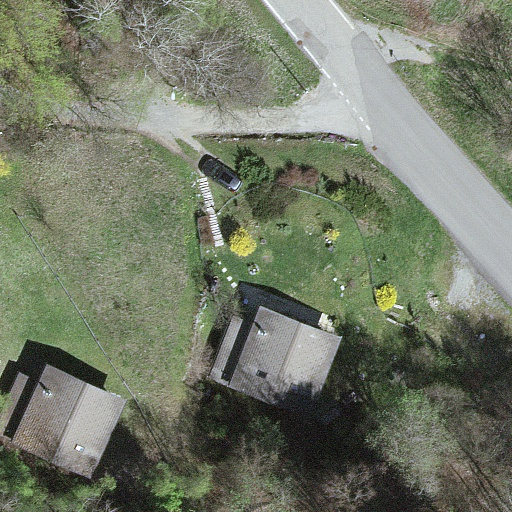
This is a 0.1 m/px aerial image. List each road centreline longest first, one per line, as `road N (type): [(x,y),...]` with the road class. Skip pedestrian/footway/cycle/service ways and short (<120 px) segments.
road 1 (track): [(0,107),(104,127),(275,129),(354,119),(378,93)]
road 2 (unclassified): [(511,250),(297,0)]
road 3 (track): [(511,73),(384,44),(349,59)]
